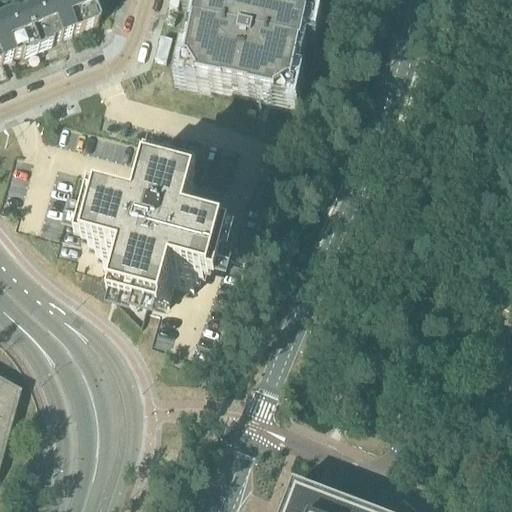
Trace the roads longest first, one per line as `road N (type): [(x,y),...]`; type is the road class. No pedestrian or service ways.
road 1 (tertiary): [(421,0),(368,160),(254,426)]
road 2 (primary): [(111,511),(132,442),(127,391),(99,341),(27,313)]
road 3 (primary): [(80,511),(97,447),(95,414),(62,347),(27,313)]
road 4 (primary): [(27,313),(61,427),(52,511)]
road 5 (residential): [(0,114),(102,74),(126,53),(140,0)]
road 6 (unknown): [(20,105),(42,137),(62,149),(174,182)]
road 7 (unclassified): [(254,426),(371,478)]
